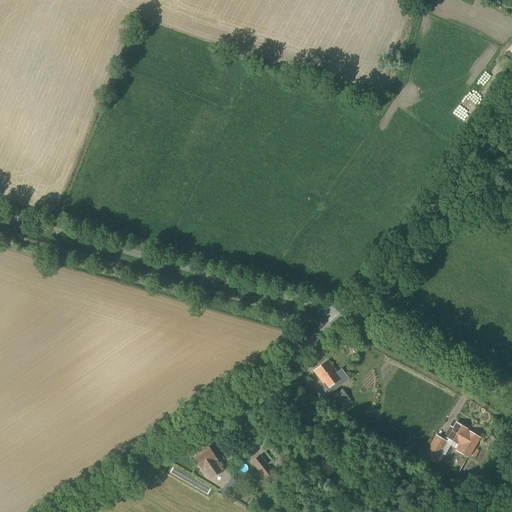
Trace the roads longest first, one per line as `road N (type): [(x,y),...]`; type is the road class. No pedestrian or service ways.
road 1 (unclassified): [(347,314),(0,214)]
road 2 (tertiary): [(61,511),(347,314)]
road 3 (tertiary): [(347,314),(511,99)]
road 4 (unclassified): [(511,405),(347,314)]
